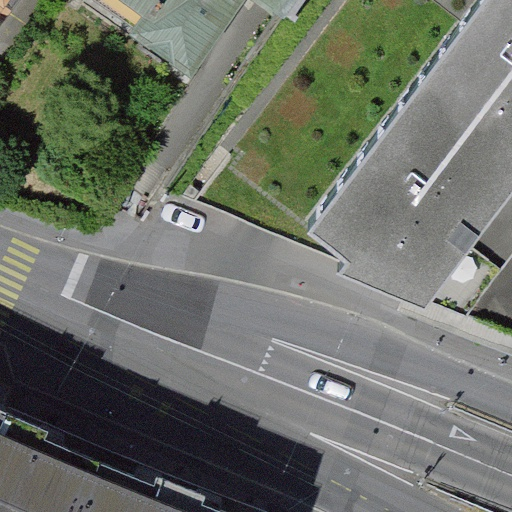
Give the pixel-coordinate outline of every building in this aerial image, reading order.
[(0,0),(0,15),(10,0),(0,0)] [(285,24),(301,0),(116,0),(143,19),(131,36),(194,80),(250,0),(285,24)] [(432,295),(511,190),(511,0),(480,0),(314,220),(352,251),(343,262),(432,295)] [(0,431),(0,511),(86,511),(101,476),(0,431)] [(192,511),(101,476),(86,511),(192,511)]
